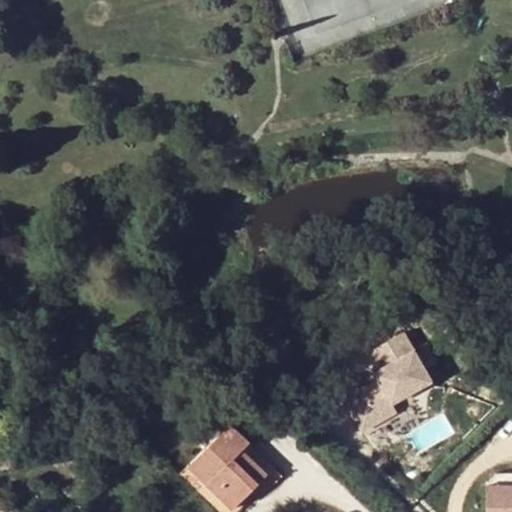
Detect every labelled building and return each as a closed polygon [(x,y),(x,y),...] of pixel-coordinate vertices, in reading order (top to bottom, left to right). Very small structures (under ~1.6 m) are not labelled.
[(404,331),(373,349),(383,368),(375,372),(379,378),(344,398),(363,431),(398,411),(392,402),(432,380),(404,331)] [(191,465),(233,508),(274,467),(230,423),(191,465)] [(237,511),(233,508),(191,465),(182,473),(222,511),(237,511)] [(511,483),(487,484),(487,492),(511,491),(511,483)] [(511,511),(511,491),(487,492),(486,511),(511,511)]
